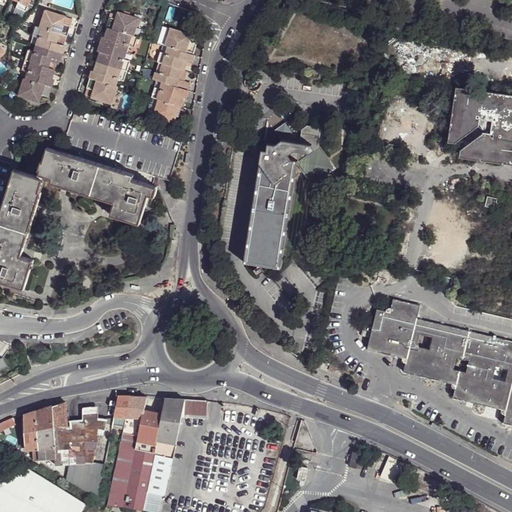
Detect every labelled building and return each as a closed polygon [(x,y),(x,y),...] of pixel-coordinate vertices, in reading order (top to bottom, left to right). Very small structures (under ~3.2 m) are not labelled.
[(10,0),(17,3),(15,7),(24,11),(28,0),(10,0)] [(42,19),(39,28),(61,36),(65,37),(68,28),(62,26),(64,18),(57,16),(57,17),(53,16),(53,15),(42,11),(39,18),(42,19)] [(109,20),(105,29),(109,30),(132,37),(135,27),(137,28),(139,21),(127,17),(126,19),(123,18),(124,16),(118,15),(115,21),(109,20)] [(64,18),(62,26),(68,28),(70,19),(64,18)] [(39,28),(34,27),(32,36),(37,37),(35,45),(60,53),(62,47),(62,46),(54,44),(55,39),(58,40),(61,36),(39,28)] [(109,30),(105,29),(103,38),(112,41),(113,36),(110,35),(109,30)] [(132,37),(109,30),(110,35),(113,36),(112,41),(103,38),(100,46),(125,54),(128,45),(134,47),(136,39),(132,37)] [(169,38),(166,48),(168,49),(192,56),(195,47),(189,44),(191,37),(186,35),(185,36),(182,36),(181,34),(170,30),(167,37),(169,38)] [(54,44),(62,46),(65,37),(61,36),(58,40),(55,39),(54,44)] [(27,51),(24,61),(53,69),(52,65),(50,64),(51,60),(58,61),(60,53),(35,45),(32,52),(27,51)] [(125,54),(100,46),(98,52),(107,55),(106,60),(104,60),(101,65),(126,72),(129,61),(124,60),(125,54)] [(158,64),(184,72),(184,65),(182,64),(183,60),(192,63),(194,57),(192,56),(168,49),(166,55),(160,53),(156,64),(158,64)] [(98,52),(95,63),(101,65),(104,60),(106,60),(107,55),(98,52)] [(53,69),(24,61),(22,71),(27,72),(24,80),(50,87),(52,81),(46,78),(47,73),(50,74),(53,69)] [(95,63),(92,72),(101,75),(102,71),(101,70),(101,65),(95,63)] [(161,84),(162,84),(187,92),(189,84),(182,81),(182,78),(185,79),(187,73),(184,72),(158,64),(153,81),(161,84)] [(126,72),(101,65),(101,70),(102,71),(101,75),(92,72),(89,80),(115,88),(118,79),(123,81),(126,72)] [(24,80),(23,80),(20,89),(18,88),(16,95),(27,99),(28,98),(31,99),(31,100),(37,102),(40,95),(46,97),(50,87),(24,80)] [(115,88),(89,80),(87,90),(94,92),(92,99),(98,101),(98,99),(102,101),(102,102),(113,105),(116,97),(114,96),(117,89),(115,88)] [(154,89),(151,99),(157,101),(178,107),(177,101),(175,100),(177,96),(184,98),(187,98),(188,92),(187,92),(162,84),(160,90),(154,89)] [(461,157),(511,163),(511,94),(457,87),(449,141),(456,142),(468,134),(473,140),(463,148),(461,157)] [(94,92),(87,90),(84,97),(92,99),(94,92)] [(177,101),(178,107),(181,108),(184,98),(177,96),(175,100),(177,101)] [(151,99),(145,115),(151,116),(153,109),(155,109),(157,101),(151,99)] [(178,107),(157,101),(155,109),(153,109),(151,116),(162,121),(163,120),(166,121),(172,123),(175,116),(181,118),(184,110),(181,108),(178,107)] [(76,107),(73,119),(77,120),(77,118),(80,120),(81,118),(84,119),(86,112),(83,111),(83,109),(76,107)] [(282,138),(291,131),(284,122),(275,130),(282,138)] [(311,144),(314,148),(318,145),(320,128),(307,125),(301,130),(300,138),(293,137),(290,134),(292,132),(291,131),(282,138),(311,144)] [(296,164),(297,160),(290,158),(288,154),(295,150),(309,152),(314,148),(311,144),(282,138),(275,143),(267,143),(266,150),(261,149),(244,261),(279,267),(296,164)] [(297,160),(296,164),(311,185),(335,168),(318,145),(314,148),(309,152),(297,160)] [(139,224),(148,195),(150,196),(154,186),(133,178),(133,175),(47,148),(38,175),(43,177),(105,196),(104,200),(114,203),(111,216),(139,224)] [(0,217),(0,282),(26,290),(34,262),(22,257),(25,248),(22,247),(38,193),(34,192),(38,179),(37,178),(14,171),(0,217)] [(38,193),(43,177),(38,175),(37,178),(38,179),(34,192),(38,193)] [(496,202),(487,199),(485,209),(494,211),(496,202)] [(503,423),(511,425),(511,342),(419,319),(421,306),(393,299),(392,309),(388,308),(387,312),(377,309),(373,328),(362,325),(360,336),(370,338),(368,350),(402,358),(401,363),(406,364),(404,372),(451,384),(451,388),(455,389),(453,398),(502,410),(500,414),(505,415),(503,423)] [(0,362),(0,373),(8,370),(4,361),(0,362)] [(130,397),(117,396),(114,416),(126,417),(130,397)] [(146,398),(130,397),(126,417),(142,419),(143,411),(146,398)] [(184,400),(165,399),(161,414),(156,440),(154,453),(172,457),(172,455),(174,444),(180,421),(181,415),(184,400)] [(186,400),(184,400),(181,415),(206,416),(207,401),(196,401),(194,401),(186,400)] [(64,403),(51,406),(52,422),(65,422),(64,403)] [(51,406),(38,409),(41,414),(41,425),(51,425),(51,422),(52,422),(51,406)] [(96,408),(84,410),(85,421),(85,424),(95,423),(96,408)] [(37,409),(22,414),(24,449),(39,448),(37,409)] [(37,409),(39,448),(53,448),(52,422),(51,422),(51,425),(41,425),(41,414),(38,409),(37,409)] [(161,414),(143,411),(142,419),(138,437),(156,440),(161,414)] [(0,420),(0,428),(12,423),(15,415),(4,418),(0,420)] [(126,417),(114,416),(111,430),(123,431),(124,426),(126,417)] [(142,419),(126,417),(124,426),(129,428),(127,437),(138,439),(138,437),(142,419)] [(85,421),(65,422),(66,447),(55,448),(55,458),(55,465),(91,463),(97,435),(92,434),(93,431),(82,432),(82,426),(85,426),(85,424),(85,421)] [(52,422),(53,448),(55,448),(66,447),(65,422),(52,422)] [(101,435),(105,422),(95,423),(93,431),(92,434),(97,435),(101,435)] [(82,432),(93,431),(95,423),(85,424),(85,426),(82,426),(82,432)] [(138,439),(136,449),(154,453),(156,440),(138,437),(138,439)] [(53,448),(39,448),(39,459),(55,458),(55,448),(53,448)] [(136,449),(128,486),(146,490),(154,453),(136,449)] [(172,457),(154,453),(146,490),(145,491),(163,496),(172,457)] [(351,459),(349,466),(356,468),(358,459),(352,459),(351,459)] [(97,498),(105,462),(91,463),(55,465),(55,474),(97,498)] [(297,464),(294,477),(302,479),(306,466),(297,464)] [(0,511),(83,511),(87,505),(26,467),(0,481),(0,487),(0,488),(0,511)] [(146,490),(128,486),(124,507),(141,510),(143,501),(145,491),(146,490)] [(160,511),(163,496),(145,491),(143,501),(141,510),(147,511),(160,511)]
